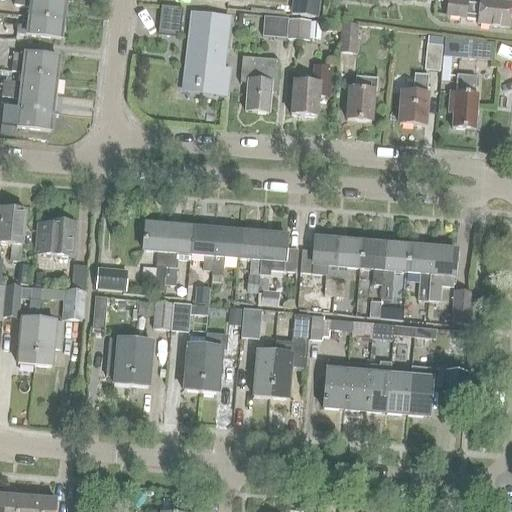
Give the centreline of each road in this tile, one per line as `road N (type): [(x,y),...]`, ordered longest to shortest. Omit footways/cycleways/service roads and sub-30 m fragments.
road 1 (residential): [(102,168),(474,199),(496,186)]
road 2 (residential): [(496,186),(474,168),(106,139)]
road 3 (residential): [(511,487),(227,465)]
road 4 (residential): [(227,465),(0,444)]
road 5 (residential): [(106,139),(122,0)]
